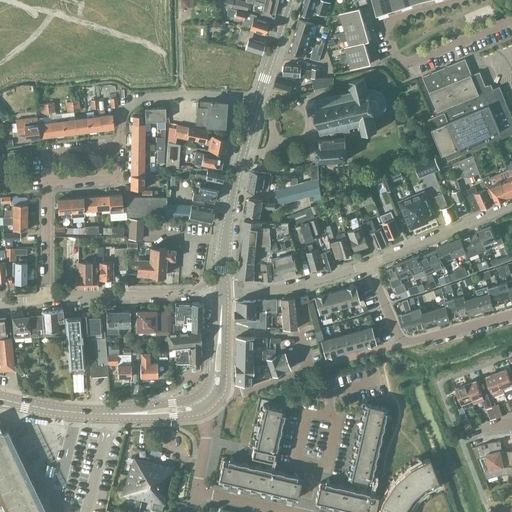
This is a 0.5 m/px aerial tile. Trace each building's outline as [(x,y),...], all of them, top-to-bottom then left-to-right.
[(236,0),(217,0),(216,5),(247,12),(249,3),(236,0)] [(245,0),(245,1),(257,4),(256,11),(262,12),(261,14),(274,17),(277,0),(245,0)] [(318,0),(305,0),(301,14),(315,19),(317,14),(323,16),(328,3),(318,0)] [(388,12),(384,0),(372,0),(377,15),(388,12)] [(384,0),(388,12),(400,8),(397,0),(384,0)] [(341,18),(343,24),(364,18),(361,7),(333,15),(335,20),(341,18)] [(227,16),(235,17),(234,18),(244,20),(246,12),(236,10),(227,8),(227,16)] [(268,22),(256,18),(256,15),(246,12),(244,21),(243,20),(241,27),(264,35),(268,22)] [(338,34),(339,37),(367,29),(364,18),(343,24),(346,32),(343,33),(342,33),(338,34)] [(299,19),(296,28),(311,34),(315,24),(299,19)] [(296,28),(293,40),(308,44),(311,34),(296,28)] [(265,44),(251,40),(254,33),(241,29),(237,40),(248,43),(245,50),(261,55),(265,44)] [(343,42),(345,47),(370,40),(367,29),(339,37),(341,42),(345,41),(345,40),(348,39),(348,41),(343,42)] [(308,44),(293,40),(288,52),(304,57),(308,44)] [(340,55),(341,60),(368,52),(365,41),(370,40),(345,47),(347,53),(340,55)] [(368,52),(341,60),(342,64),(349,62),(351,69),(372,63),(368,52)] [(488,85),(486,86),(480,72),(472,75),(465,59),(423,76),(429,92),(430,92),(437,111),(436,115),(428,119),(432,128),(432,129),(442,154),(445,153),(448,161),(511,134),(511,112),(510,113),(500,87),(491,91),(488,85)] [(301,78),(312,78),(320,78),(321,70),(313,69),(312,71),(301,71),(302,66),(284,65),(284,76),(301,78)] [(278,76),(275,87),(291,92),(295,78),(293,78),(292,80),(278,76)] [(320,78),(312,78),(315,92),(328,89),(328,87),(333,85),(334,78),(320,78)] [(318,100),(309,102),(310,110),(316,108),(317,114),(313,115),(314,122),(319,122),(322,135),(321,140),(322,140),(329,139),(328,133),(329,133),(329,134),(330,134),(330,135),(331,135),(332,136),(333,136),(334,136),(335,135),(336,135),(336,134),(337,134),(337,133),(337,132),(337,131),(338,131),(339,135),(350,133),(350,128),(358,126),(359,131),(361,131),(363,135),(376,132),(373,120),(379,119),(381,118),(383,117),(384,116),(384,115),(385,115),(385,114),(385,113),(386,112),(386,111),(387,110),(387,108),(387,107),(387,106),(387,105),(387,104),(387,103),(386,102),(386,101),(386,100),(385,99),(385,98),(384,97),(384,96),(383,96),(383,95),(382,95),(381,94),(380,93),(379,93),(379,92),(378,92),(377,91),(375,91),(374,90),(373,90),(371,91),(367,91),(365,80),(364,79),(357,80),(351,82),(352,87),(349,88),(351,93),(318,101),(318,100)] [(228,111),(226,110),(226,104),(198,101),(196,125),(213,127),(217,130),(226,131),(227,118),(228,118),(228,111)] [(166,108),(152,109),(145,109),(146,122),(166,121),(166,108)] [(99,111),(100,116),(101,130),(114,128),(113,115),(105,116),(104,110),(99,111)] [(55,112),(49,113),(49,117),(52,136),(64,134),(62,114),(56,115),(55,112)] [(74,112),(62,114),(64,134),(76,133),(75,119),(74,112)] [(87,113),(87,118),(89,131),(101,130),(100,116),(94,117),(93,112),(87,113)] [(132,137),(145,137),(150,137),(150,124),(141,124),(141,116),(133,116),(133,124),(132,124),(132,137)] [(39,137),(37,123),(37,119),(37,117),(16,120),(17,135),(26,134),(26,139),(39,137)] [(49,117),(37,119),(37,123),(38,131),(39,137),(52,136),(49,117)] [(87,118),(75,119),(76,133),(89,131),(87,118)] [(168,143),(175,144),(177,137),(186,139),(206,144),(208,131),(177,125),(176,129),(169,128),(168,143)] [(156,138),(156,145),(149,145),(149,143),(146,143),(146,139),(145,139),(145,137),(132,137),(132,150),(149,150),(156,150),(157,150),(164,150),(164,138),(156,138)] [(209,151),(225,154),(228,140),(212,137),(209,151)] [(320,149),(315,149),(316,163),(347,160),(345,138),(329,139),(322,140),(321,140),(319,140),(320,149)] [(175,144),(168,143),(166,167),(178,168),(180,145),(175,144)] [(132,150),(131,163),(150,163),(149,150),(132,150)] [(220,157),(204,154),(195,152),(193,164),(195,164),(195,165),(221,170),(223,159),(220,158),(220,157)] [(481,154),(474,157),(476,163),(483,160),(481,154)] [(414,165),(419,178),(440,170),(435,156),(414,165)] [(473,156),(451,164),(458,181),(465,178),(469,178),(471,183),(476,181),(474,176),(480,174),(480,173),(477,166),(476,163),(474,157),(473,156)] [(131,163),(131,175),(145,176),(150,176),(150,163),(131,163)] [(450,165),(444,168),(446,174),(453,172),(450,165)] [(317,166),(309,167),(311,179),(319,178),(317,166)] [(208,169),(207,176),(195,174),(195,175),(188,174),(188,177),(222,184),(225,173),(208,169)] [(252,171),(248,191),(263,193),(263,190),(266,190),(268,191),(268,189),(270,175),(271,174),(252,171)] [(389,175),(382,178),(387,192),(395,189),(392,183),(402,179),(399,172),(389,176),(389,175)] [(511,197),(511,187),(506,172),(490,179),(490,177),(483,180),(486,188),(489,187),(496,204),(511,197)] [(145,176),(131,175),(131,189),(149,189),(149,182),(145,182),(145,176)] [(165,176),(161,176),(161,184),(167,184),(167,182),(170,182),(170,176),(165,176)] [(314,201),(321,199),(319,179),(285,188),(275,191),(275,192),(276,191),(279,204),(312,196),(314,201)] [(192,181),(191,188),(197,189),(196,193),(194,193),(192,201),(203,203),(203,200),(214,203),(215,198),(216,198),(216,197),(218,198),(219,192),(217,192),(218,186),(192,181)] [(465,190),(468,196),(467,198),(474,213),(481,210),(494,205),(487,190),(478,193),(476,187),(465,190)] [(435,217),(425,190),(398,201),(410,230),(429,222),(429,220),(434,218),(433,218),(435,217)] [(453,193),(457,203),(464,200),(461,190),(453,193)] [(122,195),(109,196),(110,209),(110,214),(127,213),(127,201),(123,201),(122,195)] [(371,195),(357,200),(361,208),(374,203),(371,195)] [(434,199),(438,210),(440,210),(446,225),(460,219),(454,205),(448,207),(443,195),(434,199)] [(96,196),(83,197),(84,211),(97,210),(96,196)] [(109,196),(96,196),(97,210),(109,209),(110,209),(109,196)] [(83,197),(70,198),(71,212),(71,217),(83,217),(83,211),(84,211),(83,197)] [(128,216),(168,217),(168,204),(167,204),(167,198),(157,197),(142,197),(128,197),(128,216)] [(71,212),(70,198),(58,199),(59,212),(61,212),(61,218),(71,217),(71,212)] [(250,199),(247,215),(260,217),(261,209),(266,210),(275,210),(276,204),(265,204),(263,203),(263,201),(250,199)] [(168,204),(168,217),(189,220),(190,219),(212,223),(214,211),(192,206),(168,204)] [(13,217),(27,217),(27,205),(13,205),(13,211),(4,211),(4,217),(13,217)] [(316,205),(287,217),(289,221),(289,228),(320,216),(319,212),(321,211),(319,205),(316,206),(316,205)] [(383,223),(390,239),(401,235),(395,219),(394,219),(392,214),(386,216),(388,222),(383,223)] [(27,217),(13,217),(13,218),(4,218),(4,224),(13,224),(13,230),(27,230),(27,217)] [(141,219),(129,219),(128,238),(128,239),(131,239),(140,239),(141,219)] [(310,222),(314,235),(322,232),(319,219),(310,222)] [(244,226),(243,235),(244,235),(243,243),(256,245),(265,245),(272,245),(272,244),(271,238),(290,232),(290,230),(289,229),(289,228),(289,221),(263,222),(244,220),(244,226)] [(376,232),(374,226),(371,220),(366,222),(377,249),(387,245),(381,230),(376,232)] [(299,227),(289,229),(290,230),(290,232),(295,246),(314,240),(309,223),(299,227)] [(365,238),(370,236),(366,224),(359,226),(360,228),(349,232),(351,239),(351,240),(354,251),(368,246),(365,238)] [(333,236),(330,225),(325,227),(329,238),(333,236)] [(491,226),(479,231),(487,250),(504,243),(499,231),(494,233),(491,226)] [(85,227),(85,228),(84,235),(98,235),(98,227),(85,227)] [(111,227),(111,228),(111,234),(111,237),(123,237),(123,227),(111,227)] [(477,234),(471,237),(478,254),(487,250),(479,231),(476,232),(477,234)] [(290,232),(271,238),(272,244),(272,245),(272,255),(279,253),(284,251),(285,255),(291,275),(300,273),(295,254),(297,254),(295,246),(290,232)] [(20,234),(4,233),(5,247),(12,248),(12,241),(20,241),(20,234)] [(332,243),(338,260),(351,256),(344,234),(337,236),(338,241),(332,243)] [(319,245),(327,270),(337,266),(327,235),(318,238),(321,245),(319,245)] [(471,237),(462,240),(466,253),(468,257),(478,254),(471,237)] [(461,239),(449,243),(455,257),(466,253),(462,240),(461,239)] [(243,243),(242,260),(255,262),(256,262),(257,262),(262,263),(271,264),(273,263),(272,255),(272,245),(265,245),(256,245),(243,243)] [(449,243),(437,248),(438,250),(445,267),(450,265),(448,260),(455,257),(449,243)] [(312,244),(306,246),(308,252),(312,270),(323,267),(318,249),(314,250),(312,244)] [(5,251),(6,261),(15,261),(15,248),(13,248),(12,248),(5,247),(6,249),(5,251)] [(103,262),(103,254),(103,247),(98,247),(98,262),(100,262),(100,280),(113,280),(112,262),(103,262)] [(126,248),(115,249),(116,270),(127,269),(126,248)] [(138,259),(137,275),(149,276),(149,275),(165,276),(166,260),(174,260),(174,251),(167,250),(167,249),(151,248),(150,260),(138,259)] [(438,250),(429,253),(436,270),(445,267),(438,250)] [(279,253),(272,255),(273,263),(274,263),(275,279),(281,278),(291,275),(285,255),(284,251),(279,253)] [(421,255),(419,255),(425,270),(426,274),(430,283),(433,281),(434,281),(434,280),(431,272),(436,270),(429,253),(423,256),(422,254),(421,255)] [(419,255),(407,260),(413,274),(425,270),(419,255)] [(12,276),(15,276),(15,283),(26,283),(27,259),(19,259),(19,263),(12,263),(12,276)] [(239,269),(238,277),(241,278),(240,279),(246,280),(246,278),(254,279),(255,274),(258,274),(258,272),(263,273),(262,263),(257,262),(256,262),(255,262),(242,260),(241,269),(239,269)] [(408,282),(406,277),(413,274),(407,260),(395,265),(401,279),(403,284),(408,282)] [(89,289),(89,263),(80,263),(80,277),(76,278),(76,287),(77,289),(89,289)] [(98,263),(89,263),(89,289),(98,289),(98,263)] [(271,264),(262,263),(263,273),(264,282),(272,281),(271,264)] [(401,279),(395,265),(392,266),(393,268),(386,271),(393,288),(394,287),(397,295),(402,293),(406,291),(403,284),(401,279)] [(508,265),(502,266),(505,276),(511,275),(508,265)] [(464,267),(460,269),(463,277),(470,274),(469,270),(466,271),(464,267)] [(463,277),(460,269),(453,271),(454,273),(456,279),(463,277)] [(454,273),(448,275),(451,282),(457,280),(456,279),(454,273)] [(448,275),(439,278),(441,285),(451,282),(448,275)] [(472,278),(465,280),(468,286),(474,284),(472,278)] [(446,286),(448,293),(453,291),(451,288),(456,287),(455,283),(446,286)] [(511,299),(507,283),(497,286),(503,303),(511,300),(511,299)] [(423,284),(417,286),(420,293),(425,291),(423,284)] [(355,286),(345,289),(349,306),(359,303),(355,286)] [(420,293),(417,286),(408,289),(411,296),(420,293)] [(488,289),(489,294),(493,306),(503,303),(497,286),(488,289)] [(487,287),(476,290),(478,297),(477,297),(481,312),(494,308),(493,306),(489,294),(488,289),(487,287)] [(345,289),(335,292),(339,308),(349,306),(345,289)] [(458,298),(454,299),(459,316),(469,314),(465,301),(464,295),(462,291),(457,293),(458,298)] [(335,292),(325,294),(329,311),(339,308),(335,292)] [(315,297),(319,314),(329,311),(325,294),(315,297)] [(469,294),(464,295),(469,314),(469,315),(478,313),(481,312),(477,297),(474,298),(471,299),(469,294)] [(297,297),(299,304),(309,302),(307,295),(297,297)] [(453,296),(443,299),(444,301),(444,302),(446,307),(449,319),(454,318),(459,316),(454,299),(453,296)] [(281,305),(281,314),(295,313),(295,298),(281,300),(276,300),(276,305),(281,305)] [(271,312),(271,301),(235,302),(235,311),(234,311),(234,321),(254,328),(265,328),(265,312),(271,312)] [(406,313),(398,316),(403,328),(406,327),(407,332),(416,329),(411,312),(407,301),(403,302),(406,313)] [(441,308),(434,310),(438,325),(443,324),(450,322),(449,319),(446,307),(444,302),(444,301),(440,302),(441,308)] [(173,324),(173,334),(178,333),(178,332),(178,327),(183,327),(183,316),(192,316),(192,304),(175,304),(175,324),(173,324)] [(183,327),(178,327),(178,332),(185,332),(185,330),(202,330),(202,307),(200,304),(192,304),(192,316),(183,316),(183,327)] [(426,307),(420,309),(421,314),(425,326),(426,329),(438,325),(434,310),(427,312),(426,307)] [(420,309),(411,312),(416,329),(425,326),(421,314),(420,309)] [(38,336),(44,336),(62,334),(62,333),(67,333),(66,317),(64,317),(64,310),(42,312),(42,314),(41,314),(42,315),(36,316),(37,329),(38,329),(38,336)] [(156,332),(156,335),(171,334),(171,311),(157,311),(157,310),(135,311),(136,332),(156,332)] [(131,311),(119,312),(120,327),(131,326),(131,312),(131,311)] [(120,334),(120,327),(119,312),(108,312),(108,334),(120,334)] [(81,316),(84,333),(103,331),(102,314),(91,315),(91,313),(81,316)] [(295,313),(281,314),(282,329),(295,329),(295,313)] [(14,338),(38,336),(38,329),(37,329),(36,316),(29,316),(12,317),(14,338)] [(66,317),(67,333),(71,370),(86,368),(81,316),(66,317)] [(0,374),(5,375),(6,371),(15,370),(11,337),(8,338),(6,318),(0,318),(0,374)] [(371,327),(361,330),(365,346),(375,344),(371,327)] [(361,330),(351,333),(355,349),(365,346),(361,330)] [(173,335),(168,335),(170,357),(176,357),(176,364),(190,364),(201,364),(201,332),(173,335)] [(351,333),(341,335),(345,352),(355,349),(351,333)] [(341,335),(331,338),(335,355),(345,352),(341,335)] [(91,360),(92,376),(109,375),(107,347),(106,337),(95,338),(96,360),(91,360)] [(236,346),(256,347),(256,338),(236,337),(236,346)] [(331,338),(321,341),(325,357),(335,355),(331,338)] [(119,346),(107,347),(108,355),(112,355),(112,353),(119,352),(119,346)] [(236,356),(255,356),(253,356),(253,348),(256,348),(256,347),(236,346),(236,356)] [(141,364),(141,377),(159,377),(158,364),(151,364),(150,358),(156,358),(156,352),(142,353),(142,356),(142,364),(141,364)] [(284,353),(275,356),(281,372),(290,369),(284,353)] [(124,355),(109,355),(109,365),(118,365),(119,378),(132,378),(132,365),(125,365),(124,355)] [(236,356),(235,365),(255,365),(255,356),(236,356)] [(266,359),(272,375),(281,372),(275,356),(266,359)] [(235,365),(235,374),(255,375),(255,365),(235,365)] [(511,381),(507,369),(497,373),(503,388),(509,386),(510,390),(511,389),(511,381)] [(503,388),(497,373),(486,377),(494,396),(505,392),(503,388)] [(255,375),(235,374),(235,383),(255,384),(255,375)] [(466,385),(472,400),(473,404),(484,400),(477,381),(466,385)] [(458,394),(453,396),(458,409),(463,408),(462,404),(472,400),(466,385),(456,389),(458,394)] [(370,479),(385,413),(386,409),(365,404),(348,478),(369,483),(370,479)] [(498,404),(492,407),(497,418),(503,416),(498,404)] [(253,448),(251,456),(272,461),(283,415),(284,410),(263,405),(253,448)] [(497,418),(492,407),(486,409),(491,421),(497,418)] [(0,511),(46,511),(44,506),(39,509),(33,497),(35,497),(35,496),(36,496),(36,495),(37,494),(37,493),(37,492),(37,491),(36,491),(36,490),(35,489),(35,488),(34,488),(33,488),(33,487),(32,487),(31,488),(30,488),(29,488),(24,477),(29,475),(20,456),(15,459),(2,431),(0,427),(0,511)] [(498,476),(508,474),(507,452),(502,452),(501,446),(501,441),(497,442),(491,443),(498,476)] [(487,479),(498,476),(491,443),(485,445),(485,444),(481,446),(484,455),(479,457),(487,479)] [(122,496),(154,504),(153,510),(161,511),(163,506),(173,467),(134,457),(132,466),(130,466),(122,496)] [(377,511),(407,511),(416,501),(426,491),(439,484),(429,458),(427,459),(424,460),(422,462),(411,467),(395,483),(381,501),(377,511)] [(223,460),(218,482),(296,500),(301,478),(297,477),(228,461),(223,460)] [(320,483),(315,504),(350,511),(374,511),(377,502),(378,496),(324,484),(320,483)]
